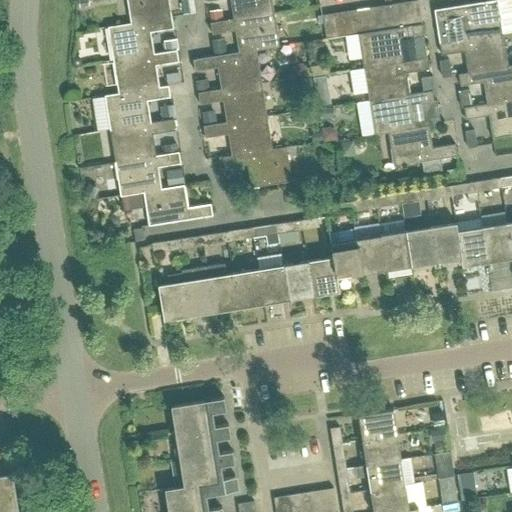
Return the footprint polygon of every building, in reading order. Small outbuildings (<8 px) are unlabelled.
[(130,23),(171,16),(168,0),(126,0),(130,22),(130,23)] [(233,18),(273,12),(271,0),(206,0),(229,0),(232,18),(233,18)] [(408,25),(421,23),(417,0),(411,0),(405,1),(408,25)] [(502,33),(496,0),(489,0),(433,9),(439,42),(461,39),(502,33)] [(396,26),(408,25),(405,1),(393,3),(396,26)] [(385,28),(396,26),(393,3),(381,5),(385,28)] [(372,30),(385,28),(381,5),(369,7),(372,30)] [(360,32),(372,30),(369,7),(357,9),(360,32)] [(357,33),(360,32),(357,9),(345,10),(349,34),(357,33)] [(337,36),(349,34),(345,10),(333,12),(337,36)] [(256,48),(256,49),(279,46),(273,12),(233,18),(232,18),(209,21),(211,33),(234,30),(238,51),(238,52),(256,48)] [(325,38),(337,36),(333,12),(322,14),(325,38)] [(153,53),(153,52),(150,31),(173,27),(171,16),(130,23),(130,22),(107,26),(112,60),(153,53)] [(408,25),(396,26),(385,28),(372,30),(360,32),(357,33),(363,67),(404,60),(404,59),(426,56),(423,34),(421,23),(408,25)] [(507,65),(507,64),(502,33),(461,39),(439,42),(441,54),(463,50),(467,72),(466,72),(507,65)] [(261,82),(256,49),(256,48),(238,52),(238,51),(192,58),(194,70),(216,67),(220,88),(261,82)] [(158,86),(155,64),(178,60),(176,49),(153,52),(153,53),(112,60),(117,92),(117,93),(158,86)] [(404,60),(363,67),(368,100),(409,94),(409,93),(406,71),(428,68),(426,56),(404,59),(404,60)] [(442,76),(451,75),(448,59),(439,60),(442,76)] [(486,103),(511,98),(511,63),(507,64),(507,65),(466,72),(467,72),(458,73),(460,85),(482,81),(485,102),(486,103)] [(225,121),(266,115),(261,82),(220,88),(197,92),(199,103),(222,99),(225,121)] [(150,122),(150,121),(147,100),(169,96),(167,84),(158,86),(117,93),(117,92),(104,94),(109,128),(150,122)] [(428,124),(439,123),(436,99),(433,100),(432,89),(409,93),(409,94),(368,100),(373,134),(387,132),(387,131),(414,127),(414,126),(428,124)] [(461,106),(471,104),(468,89),(458,91),(461,106)] [(471,104),(461,106),(461,107),(464,107),(465,118),(488,114),(491,136),(511,132),(511,98),(486,103),(485,102),(471,104)] [(271,148),(266,115),(225,121),(202,124),(204,136),(227,133),(230,154),(230,155),(271,148)] [(155,155),(155,154),(152,133),(174,129),(172,118),(150,121),(150,122),(109,128),(115,161),(155,155)] [(414,127),(387,131),(387,132),(393,165),(456,155),(454,141),(431,145),(428,124),(414,126),(414,127)] [(473,130),(465,131),(467,147),(476,146),(473,130)] [(291,180),(285,146),(271,148),(230,155),(230,154),(221,156),(223,168),(246,164),(249,186),(291,180)] [(160,188),(160,187),(157,166),(180,163),(178,150),(155,154),(155,155),(115,161),(120,195),(142,191),(142,190),(160,188)] [(500,187),(511,184),(511,175),(499,177),(500,187)] [(476,190),(492,188),(491,179),(474,181),(476,190)] [(451,195),(467,192),(466,183),(449,185),(451,195)] [(142,190),(142,191),(148,224),(211,214),(209,202),(187,206),(183,184),(160,187),(160,188),(142,190)] [(426,198),(442,196),(441,186),(424,189),(426,198)] [(401,202),(417,200),(416,190),(399,193),(401,202)] [(376,206),(392,204),(391,194),(374,197),(376,206)] [(351,211),(367,208),(366,198),(349,201),(351,211)] [(326,214),(343,212),(341,202),(324,205),(326,214)] [(302,229),(318,227),(317,218),(301,220),(302,229)] [(461,257),(462,265),(487,261),(481,225),(480,218),(456,221),(457,229),(456,229),(461,257)] [(277,233),(294,230),(293,221),(276,224),(277,233)] [(456,229),(457,229),(456,221),(430,226),(436,261),(461,257),(456,229)] [(487,261),(511,257),(506,221),(481,225),(487,261)] [(252,237),(269,234),(267,225),(251,228),(252,237)] [(411,265),(436,261),(430,226),(405,230),(411,265)] [(227,241),(244,238),(243,229),(226,231),(227,241)] [(386,269),(411,265),(405,230),(380,234),(386,269)] [(203,244),(219,242),(218,233),(201,235),(203,244)] [(361,273),(386,269),(380,234),(355,238),(361,273)] [(178,248),(194,245),(193,236),(176,239),(178,248)] [(337,277),(361,273),(355,238),(330,242),(332,255),(333,255),(336,277),(337,277)] [(153,252),(169,249),(168,240),(151,243),(153,252)] [(339,290),(337,277),(336,277),(333,255),(332,255),(307,259),(313,295),(339,290)] [(288,299),(313,295),(307,259),(282,263),(288,299)] [(206,266),(213,311),(238,307),(232,271),(225,273),(224,263),(206,266)] [(263,303),(288,299),(282,263),(257,267),(263,303)] [(183,279),(189,315),(213,311),(206,266),(181,270),(181,272),(183,279)] [(238,307),(263,303),(257,267),(232,271),(238,307)] [(157,284),(163,319),(189,315),(183,279),(181,272),(167,275),(168,282),(157,284)] [(7,366),(0,367),(0,379),(9,378),(7,366)] [(222,511),(222,505),(202,509),(200,495),(233,490),(231,477),(217,479),(215,465),(234,462),(232,449),(213,452),(211,439),(230,436),(228,423),(209,426),(207,413),(225,410),(223,396),(170,405),(183,485),(164,488),(167,511),(222,511)] [(361,439),(397,433),(392,408),(357,414),(361,439)] [(331,444),(341,443),(338,427),(329,428),(331,444)] [(365,464),(401,458),(397,433),(361,439),(365,464)] [(335,469),(344,467),(342,451),(333,453),(335,469)] [(365,464),(353,466),(355,477),(367,475),(369,489),(405,483),(414,482),(410,457),(401,458),(365,464)] [(0,473),(0,511),(18,511),(12,472),(0,473)] [(475,496),(472,472),(458,474),(462,498),(475,496)] [(339,493),(349,492),(346,476),(337,477),(339,493)] [(390,511),(409,509),(405,483),(369,489),(372,511),(390,511)] [(323,511),(331,511),(336,511),(333,488),(320,490),(323,511)] [(311,511),(323,511),(320,490),(308,492),(311,511)] [(299,511),(311,511),(308,492),(297,494),(299,511)] [(287,511),(299,511),(297,494),(285,496),(287,511)] [(275,511),(287,511),(285,496),(273,498),(275,511)] [(236,503),(237,511),(255,511),(253,500),(236,503)] [(342,511),(352,511),(351,501),(341,503),(342,511)]
